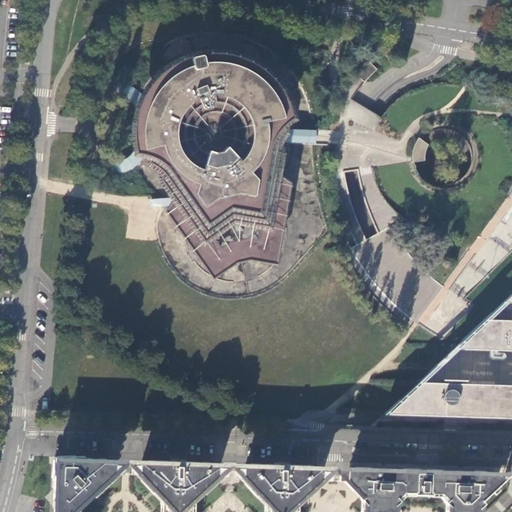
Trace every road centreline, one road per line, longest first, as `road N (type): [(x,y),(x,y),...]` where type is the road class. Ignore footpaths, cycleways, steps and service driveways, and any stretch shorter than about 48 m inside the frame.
road 1 (residential): [(511,445),(230,442),(12,428)]
road 2 (tertiary): [(47,16),(22,314)]
road 3 (tertiary): [(244,0),(452,31)]
